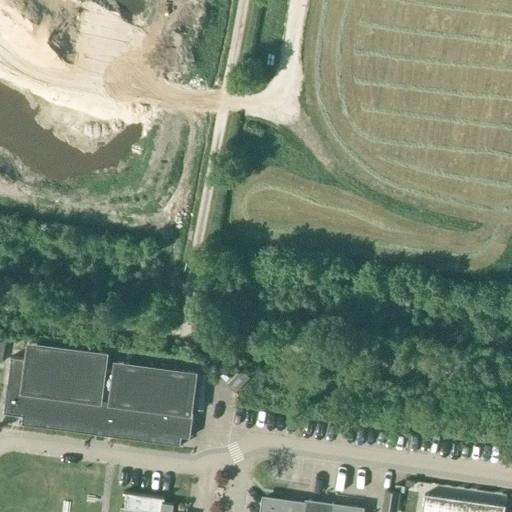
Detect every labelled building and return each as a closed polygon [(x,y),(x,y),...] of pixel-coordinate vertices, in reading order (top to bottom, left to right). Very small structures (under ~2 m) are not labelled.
[(108,351),(26,340),(24,358),(10,356),(3,413),(22,415),(21,423),(179,445),(180,436),(189,437),(197,370),(113,359),(112,369),(106,368),(108,351)] [(240,369),(227,384),(236,392),(249,377),(240,369)] [(396,511),(400,492),(384,489),(380,511),(396,511)] [(360,511),(361,509),(333,505),(334,502),(309,499),(309,501),(307,501),(306,503),(264,497),(261,511),(169,511),(171,505),(158,503),(158,499),(162,499),(162,498),(121,492),(121,493),(126,494),(123,511),(360,511)] [(503,511),(505,505),(424,493),(420,511),(503,511)]
